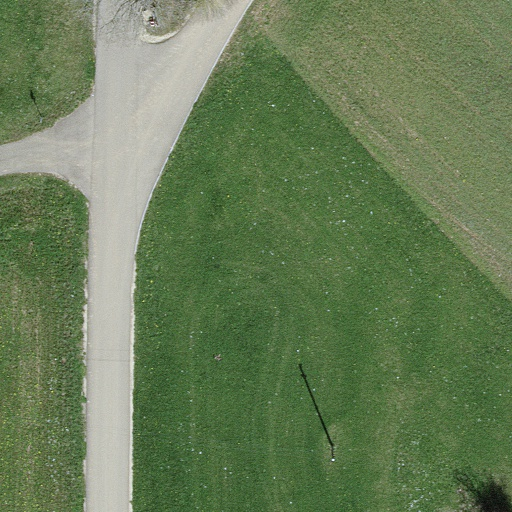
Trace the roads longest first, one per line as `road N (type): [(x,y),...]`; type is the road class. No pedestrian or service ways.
road 1 (unclassified): [(133,112),(124,163),(113,511)]
road 2 (track): [(0,165),(124,163)]
